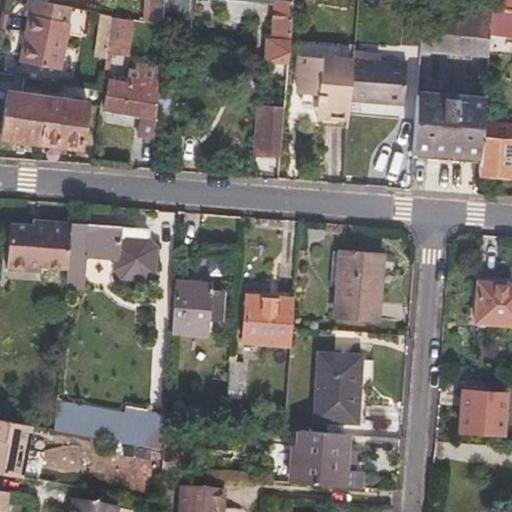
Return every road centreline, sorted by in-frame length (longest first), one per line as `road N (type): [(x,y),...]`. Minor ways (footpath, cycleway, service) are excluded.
road 1 (residential): [(437,209),(0,174)]
road 2 (residential): [(437,209),(413,511)]
